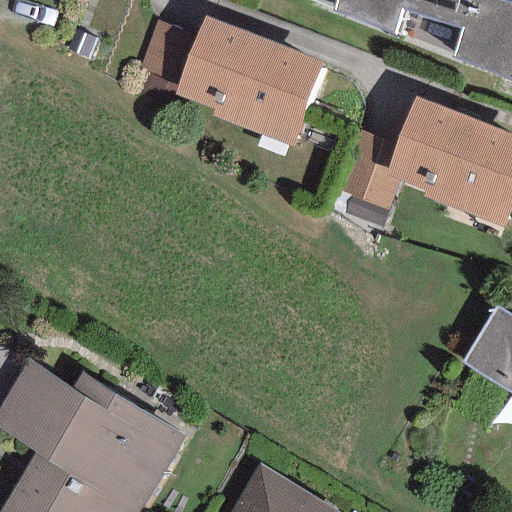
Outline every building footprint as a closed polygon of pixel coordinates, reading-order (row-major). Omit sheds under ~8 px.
[(307,0),(334,9),(333,12),(392,31),(399,11),(461,31),(452,57),(509,75),(511,65),(511,7),(488,0),(307,0)] [(321,63),(205,18),(197,38),(179,85),(174,95),(213,111),(211,116),(291,147),(321,63)] [(179,85),(197,38),(156,22),(138,70),(149,73),(179,85)] [(174,95),(179,85),(149,73),(139,97),(168,109),(174,95)] [(511,199),(511,135),(414,98),(398,145),(386,175),(400,181),(424,191),(422,197),(502,228),(511,199)] [(381,228),(400,181),(386,175),(398,145),(357,129),(332,190),(349,197),(342,213),(381,228)] [(511,317),(496,308),(462,363),(511,393),(511,317)] [(71,389),(28,360),(0,406),(0,430),(35,451),(0,510),(0,511),(138,511),(184,437),(82,372),(71,389)] [(341,511),(260,463),(230,511),(341,511)]
